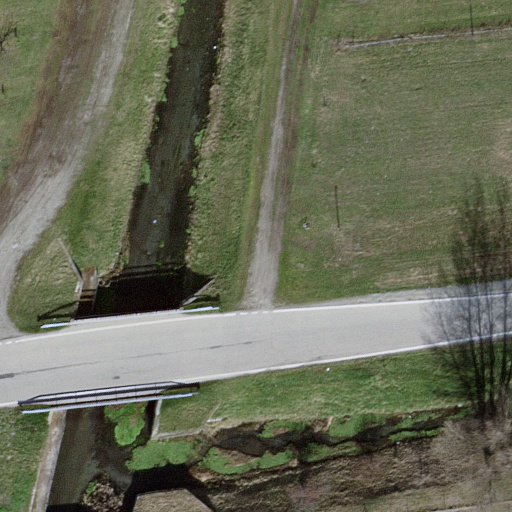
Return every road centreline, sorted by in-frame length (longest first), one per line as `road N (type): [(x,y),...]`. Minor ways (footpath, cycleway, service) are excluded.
road 1 (unclassified): [(511,312),(0,374)]
road 2 (track): [(309,0),(249,343)]
road 3 (track): [(116,0),(82,116),(0,259)]
